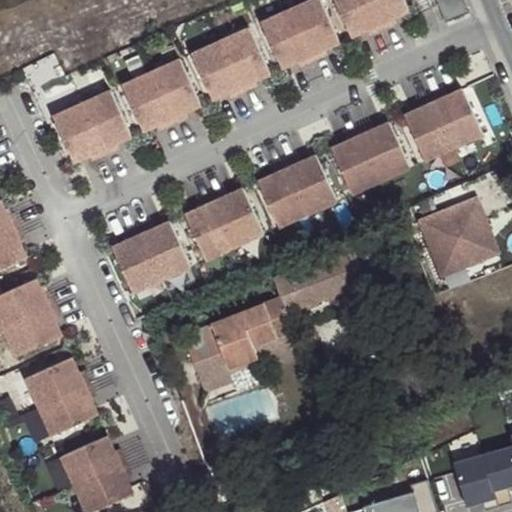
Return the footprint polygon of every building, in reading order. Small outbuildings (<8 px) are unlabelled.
[(318,0),(293,0),(286,4),(310,54),(323,48),(321,43),(336,35),(318,0)] [(367,0),(333,0),(348,29),(363,22),(366,27),(378,21),(367,0)] [(403,0),(367,0),(378,21),(392,15),(389,9),(404,2),(403,0)] [(437,0),(447,23),(468,13),(462,0),(437,0)] [(286,4),(257,18),(279,63),(295,55),(297,61),(310,54),(286,4)] [(246,23),(217,37),(242,88),(255,81),(252,76),(268,68),(246,23)] [(217,37),(189,51),(211,96),(226,89),(229,94),(242,88),(217,37)] [(177,56),(149,70),(174,121),(187,114),(184,109),(199,102),(177,56)] [(149,70),(121,84),(143,129),(158,122),(160,127),(174,121),(149,70)] [(441,81),(428,87),(453,138),(481,124),(459,79),(444,86),(441,81)] [(418,99),(403,106),(425,151),(453,138),(428,87),(416,94),(418,99)] [(109,90),(81,104),(105,154),(118,148),(116,142),(131,135),(109,90)] [(81,104),(52,117),(74,163),(90,155),(92,161),(105,154),(81,104)] [(370,116),(357,122),(381,173),(410,159),(388,114),(372,121),(370,116)] [(346,134),(331,141),(353,186),(381,173),(357,122),(344,128),(346,134)] [(298,152),(285,157),(309,208),(338,194),(316,149),(300,156),(298,152)] [(274,169),(259,176),(281,221),(309,208),(285,157),(272,163),(274,169)] [(226,186),(213,192),(237,243),(266,229),(244,184),(228,191),(226,186)] [(419,212),(442,267),(484,249),(475,228),(490,221),(475,187),(419,212)] [(202,204),(187,211),(209,256),(237,243),(213,192),(200,198),(202,204)] [(0,202),(0,237),(21,228),(15,215),(9,217),(3,202),(0,202)] [(154,221),(141,227),(165,278),(194,264),(172,219),(156,226),(154,221)] [(475,228),(484,249),(499,243),(490,221),(475,228)] [(115,246),(137,292),(165,278),(141,227),(128,233),(130,239),(115,246)] [(0,237),(0,271),(28,259),(21,244),(26,242),(21,228),(0,237)] [(229,366),(259,354),(255,344),(295,329),(289,312),(353,287),(339,251),(275,278),(282,296),(184,336),(206,391),(234,379),(229,366)] [(0,296),(0,322),(3,331),(55,308),(49,295),(44,297),(37,281),(0,296)] [(3,331),(16,359),(62,339),(55,324),(61,322),(55,308),(3,331)] [(300,343),(295,329),(255,344),(259,354),(261,358),(300,343)] [(71,360),(24,380),(37,409),(89,386),(83,373),(77,375),(71,360)] [(281,413),(269,383),(212,405),(224,435),(281,413)] [(37,409),(49,438),(96,418),(89,402),(94,400),(89,386),(37,409)] [(58,459),(71,488),(123,465),(117,452),(111,454),(105,439),(58,459)] [(511,446),(483,456),(499,506),(511,502),(511,498),(508,486),(511,484),(511,446)] [(483,456),(453,465),(455,470),(464,499),(480,495),(485,511),(499,506),(483,456)] [(71,488),(81,511),(93,511),(129,497),(123,481),(128,479),(123,465),(71,488)] [(363,508),(349,511),(438,511),(428,477),(409,483),(411,490),(362,506),(363,508)] [(188,498),(193,511),(202,511),(221,504),(214,487),(188,498)] [(466,507),(482,502),(480,495),(464,499),(466,507)]
